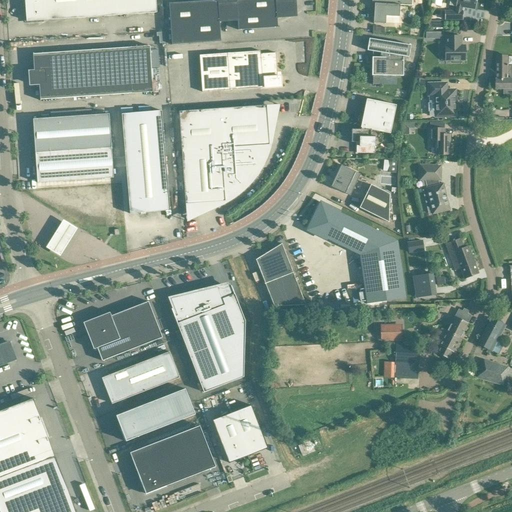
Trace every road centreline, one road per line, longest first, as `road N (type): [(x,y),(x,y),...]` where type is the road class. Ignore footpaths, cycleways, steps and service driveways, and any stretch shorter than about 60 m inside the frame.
road 1 (tertiary): [(34,294),(216,245),(271,216),(316,149),(343,0)]
road 2 (residential): [(449,412),(492,288),(466,183),(496,0)]
road 3 (residential): [(118,511),(34,294)]
road 4 (residential): [(34,294),(7,210),(0,123)]
